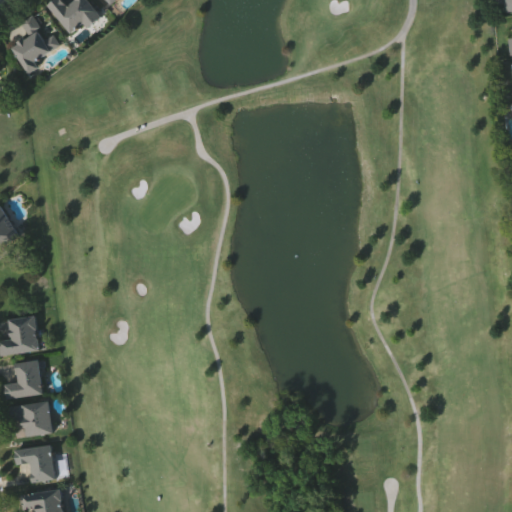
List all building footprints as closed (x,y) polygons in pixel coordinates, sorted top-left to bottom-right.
[(71,33),(47,4),(52,0),(63,0),(68,5),(74,0),(87,0),(102,16),(88,28),(83,22),(71,33)] [(38,32),(44,40),(52,35),(59,45),(34,63),(38,68),(28,75),(11,48),(18,44),(17,42),(22,38),(24,40),(29,37),(20,24),(32,16),(41,30),(38,32)] [(0,209),(19,238),(0,250),(0,209)] [(39,351),(2,357),(0,342),(13,339),(11,322),(34,318),(39,351)] [(45,395),(8,401),(6,388),(20,385),(18,374),(16,374),(14,367),(40,363),(45,395)] [(53,434),(27,438),(26,430),(22,430),(21,422),(11,423),(9,409),(49,404),(53,434)] [(55,480),(32,484),(31,475),(34,475),(32,465),(18,467),(16,454),(50,448),(55,480)] [(66,511),(39,511),(39,506),(24,508),(22,494),(63,488),(66,511)]
